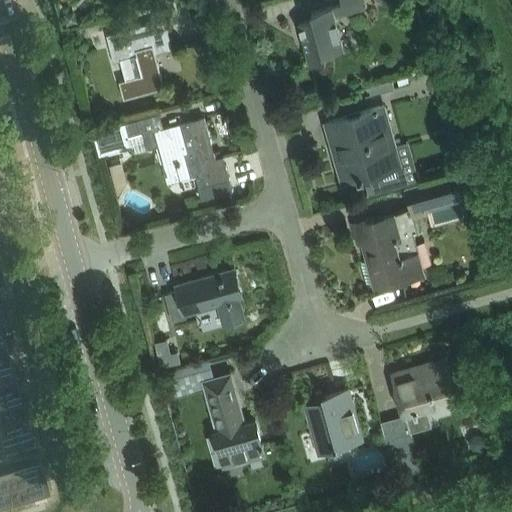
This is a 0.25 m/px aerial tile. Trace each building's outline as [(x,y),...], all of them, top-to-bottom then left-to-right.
[(173,0),(155,0),(147,2),(151,16),(176,9),(173,0)] [(343,48),(331,5),(311,11),(313,17),(298,21),(310,63),(325,59),(324,53),(343,48)] [(164,86),(155,54),(150,36),(167,32),(164,18),(106,34),(113,60),(120,58),(125,78),(118,80),(123,97),(164,86)] [(394,86),(392,78),(368,85),(371,92),(394,86)] [(470,118),(461,84),(445,88),(450,104),(459,102),(464,120),(470,118)] [(326,121),(327,123),(333,146),(339,145),(348,179),(359,176),(359,178),(364,177),(369,194),(406,183),(383,105),(326,121)] [(164,127),(163,125),(160,111),(95,129),(101,150),(131,142),(134,151),(158,145),(163,163),(175,160),(179,179),(195,174),(202,198),(232,189),(226,165),(218,167),(204,116),(164,127)] [(418,231),(413,212),(463,199),(456,173),(406,186),(411,206),(354,221),(360,242),(367,240),(371,256),(359,259),(367,288),(403,279),(401,273),(423,268),(414,233),(418,231)] [(234,267),(186,281),(176,283),(178,290),(165,293),(172,320),(185,316),(184,312),(219,302),(224,321),(243,316),(238,297),(242,296),(234,267)] [(0,339),(0,456),(29,448),(0,339)] [(446,359),(422,365),(424,373),(395,381),(409,431),(429,425),(425,408),(457,399),(446,359)] [(255,420),(244,423),(230,373),(203,381),(218,432),(215,432),(224,465),(264,454),(263,447),(264,446),(263,441),(261,442),(255,420)] [(364,439),(349,385),(334,389),(336,395),(309,402),(312,414),(307,416),(318,454),(338,448),(337,443),(347,441),(347,443),(364,439)] [(411,435),(386,442),(396,475),(420,468),(411,435)] [(34,468),(0,477),(0,511),(43,500),(34,468)]
